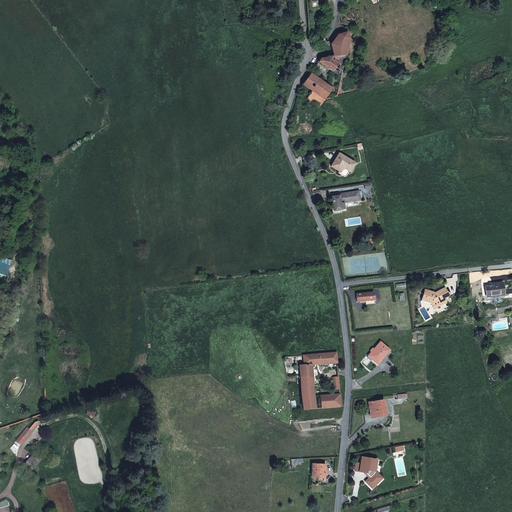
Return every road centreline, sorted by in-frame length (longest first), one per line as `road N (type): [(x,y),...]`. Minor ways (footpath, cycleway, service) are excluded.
road 1 (residential): [(300,0),(304,46),(281,133),(340,285),(349,364),(337,511)]
road 2 (unknown): [(340,285),(511,266)]
